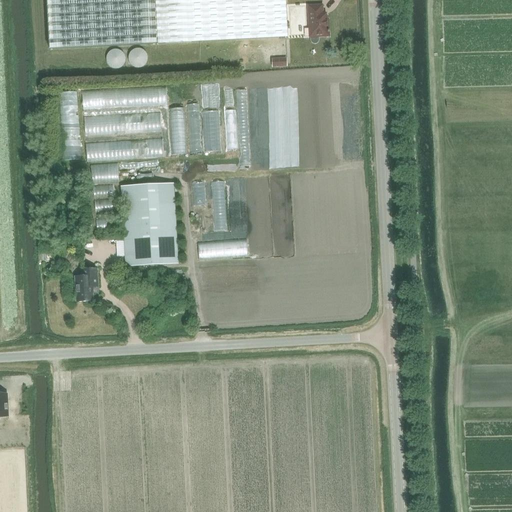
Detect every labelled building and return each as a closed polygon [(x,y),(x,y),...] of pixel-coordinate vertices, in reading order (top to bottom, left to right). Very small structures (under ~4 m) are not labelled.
[(47,0),(50,50),(183,43),(287,38),(285,0),(47,0)] [(319,37),(329,37),(329,26),(327,26),(326,14),(323,14),(323,5),(308,6),(309,38),(310,38),(310,40),(311,43),(314,44),(316,44),(318,42),(319,40),(319,37)] [(288,6),(288,36),(306,36),(305,6),(288,6)] [(286,61),(273,60),(272,69),(286,70),(286,61)] [(172,184),(122,187),(127,267),(177,264),(172,184)] [(77,302),(93,301),(92,292),(98,292),(97,269),(82,270),(83,276),(75,277),(77,302)] [(0,411),(12,411),(11,384),(0,384),(0,411)]
